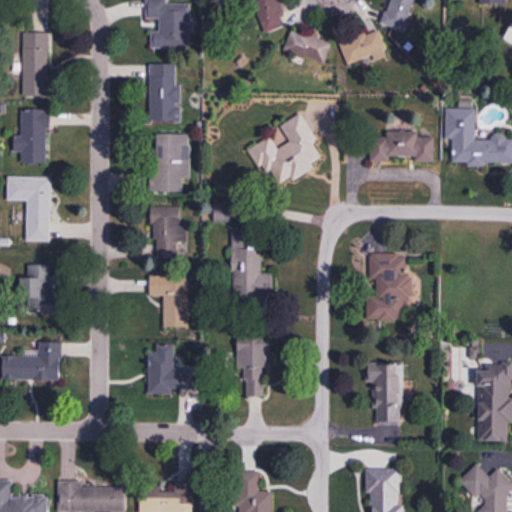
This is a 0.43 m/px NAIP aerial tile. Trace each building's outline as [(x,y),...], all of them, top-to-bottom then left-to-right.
[(147,20),(154,20),(154,49),(191,49),(191,0),(147,0),(147,20)] [(256,0),(266,33),(287,26),(278,0),(256,0)] [(389,0),(391,0),(382,24),(403,32),(415,0),(389,0)] [(511,26),(509,25),(502,48),(511,50),(511,26)] [(348,65),(386,51),(378,29),(340,42),(348,65)] [(285,52),(325,64),(331,44),(291,32),(285,52)] [(24,34),(24,95),(48,95),(48,34),(24,34)] [(180,64),(150,64),(150,123),(180,123),(180,64)] [(476,108),(447,109),(448,140),(453,140),(453,165),(511,164),(511,136),(476,137),(476,108)] [(49,164),(49,110),(22,110),(22,136),(16,136),(16,153),(22,153),(22,164),(49,164)] [(247,146),(263,176),(271,172),(279,186),(327,161),(303,117),(247,146)] [(371,133),(371,161),(435,161),(435,133),(371,133)] [(190,179),(190,134),(151,134),(151,191),(184,191),(184,179),(190,179)] [(52,177),(8,177),(8,201),(27,201),(27,241),(51,241),(52,177)] [(188,207),(152,206),(151,267),(149,267),(149,296),(164,296),(164,319),(187,319),(188,272),(172,272),(172,257),(187,257),(188,207)] [(274,294),(274,273),(262,273),(263,250),(232,249),(232,294),(274,294)] [(369,253),(367,321),(408,322),(411,254),(369,253)] [(22,312),(55,310),(52,264),(19,266),(22,312)] [(246,396),(262,397),(263,368),(271,368),(271,334),(238,334),(238,369),(246,369),(246,396)] [(62,382),(62,343),(39,342),(39,357),(3,357),(3,382),(62,382)] [(189,393),(189,369),(180,369),(180,353),(150,353),(150,393),(189,393)] [(367,363),(367,380),(374,380),(376,421),(397,422),(400,364),(367,363)] [(511,363),(479,363),(479,442),(511,442),(511,363)] [(511,486),(498,467),(489,477),(475,466),(459,479),(472,494),(483,504),(479,511),(508,511),(505,505),(511,486)] [(236,470),(236,511),(270,511),(270,489),(258,489),(256,470),(236,470)] [(398,511),(397,470),(367,470),(366,493),(370,494),(370,511),(398,511)] [(0,479),(0,511),(42,511),(44,496),(9,494),(9,479),(0,479)] [(57,480),(57,510),(122,511),(123,486),(81,485),(82,480),(57,480)] [(139,485),(139,511),(190,511),(192,484),(139,485)]
